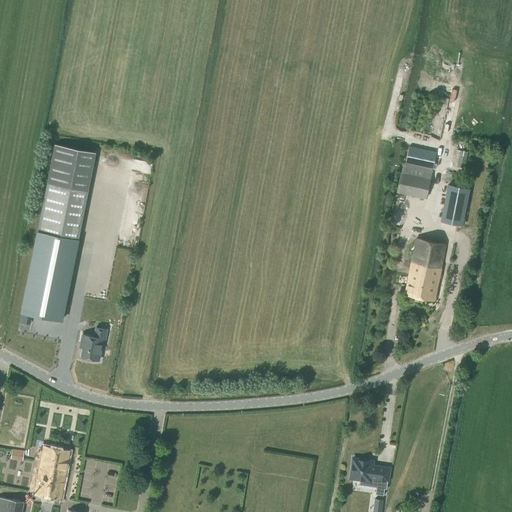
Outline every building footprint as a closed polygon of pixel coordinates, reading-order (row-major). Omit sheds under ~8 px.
[(77,238),(94,151),(54,143),(36,230),(77,238)] [(426,198),(436,152),(408,146),(405,163),(403,163),(396,192),(426,198)] [(453,166),(465,168),(467,152),(456,150),(453,166)] [(131,170),(149,170),(149,161),(131,160),(131,170)] [(461,225),(469,189),(448,185),(440,221),(461,225)] [(61,320),(77,238),(36,230),(21,312),(61,320)] [(433,300),(445,244),(416,238),(405,294),(433,300)] [(105,339),(107,330),(95,327),(94,337),(82,334),(80,342),(84,343),(83,347),(82,347),(81,356),(99,360),(103,339),(105,339)] [(60,498),(69,450),(43,446),(35,493),(60,498)] [(387,481),(389,468),(372,465),(372,464),(373,464),(373,463),(370,460),(369,461),(354,458),(353,459),(350,477),(351,478),(370,481),(370,478),(387,481)] [(21,511),(24,502),(0,497),(0,511),(21,511)] [(373,511),(380,511),(382,500),(375,499),(373,511)]
